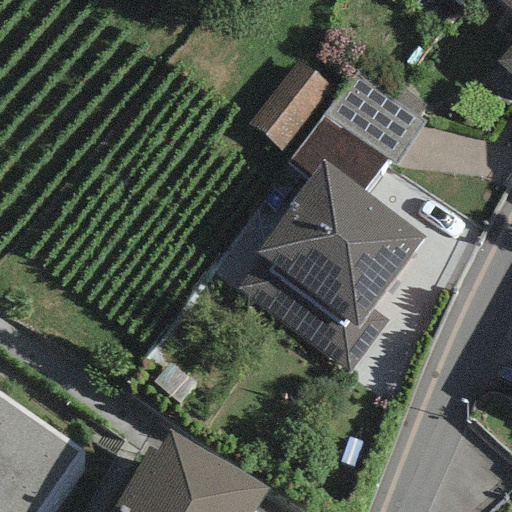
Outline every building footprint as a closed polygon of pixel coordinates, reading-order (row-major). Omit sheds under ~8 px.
[(511,0),(498,0),(511,13),(511,44),(497,64),(511,79),(511,0)] [(248,125),(285,156),(336,94),(299,63),(248,125)] [(426,125),(355,72),(324,113),(387,160),(395,166),(426,125)] [(364,191),(387,160),(324,113),(286,164),(309,181),(323,162),(364,191)] [(364,191),(323,162),(309,181),(254,254),(261,259),(238,290),(349,373),(388,321),(372,309),(425,238),(364,191)] [(0,511),(39,511),(83,450),(0,392),(0,511)] [(257,511),(271,489),(168,430),(120,511),(257,511)]
